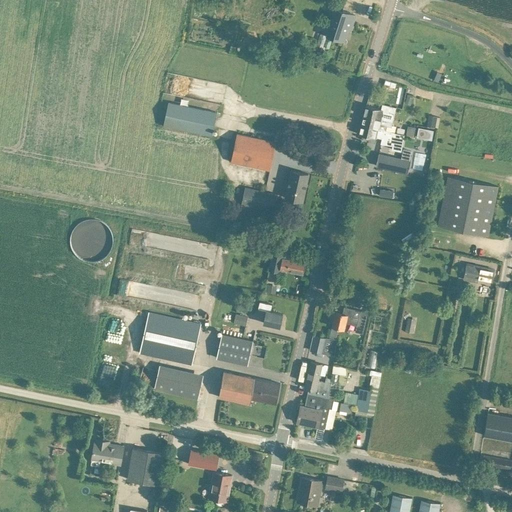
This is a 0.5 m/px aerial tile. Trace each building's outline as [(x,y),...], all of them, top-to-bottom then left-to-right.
[(355,15),(346,12),(335,9),(327,36),(344,41),(348,27),(351,28),(355,15)] [(405,89),(399,88),(396,104),(401,105),(405,89)] [(212,136),(217,112),(168,101),(163,126),(212,136)] [(381,119),(393,122),(396,109),(383,106),(382,110),(366,106),(364,115),(381,119)] [(381,119),(364,115),(362,125),(395,132),(396,126),(392,125),(393,122),(381,119)] [(438,127),(440,117),(428,115),(427,123),(427,125),(426,126),(435,128),(435,127),(435,126),(438,127)] [(395,132),(362,125),(359,134),(364,136),(363,140),(375,143),(377,135),(383,136),(381,144),(393,145),(392,150),(402,151),(404,135),(401,134),(395,133),(395,132)] [(413,136),(415,127),(408,126),(406,134),(413,136)] [(433,130),(419,127),(417,137),(432,140),(433,130)] [(276,141),(237,133),(231,163),(270,170),(276,141)] [(378,153),(376,166),(408,173),(411,161),(409,160),(411,151),(403,149),(401,159),(378,153)] [(308,174),(291,170),(285,198),(302,202),(308,174)] [(448,176),(438,226),(482,234),(481,234),(483,225),(490,226),(498,186),(448,176)] [(277,195),(268,193),(245,187),(240,206),(273,213),(277,195)] [(380,189),(379,196),(392,198),(393,191),(380,189)] [(273,250),(269,271),(280,273),(281,269),(303,274),(306,263),(282,258),(284,252),(273,250)] [(480,267),(466,264),(463,279),(477,282),(478,279),(492,282),(495,270),(485,268),(480,267)] [(272,305),(260,302),(258,309),(266,311),(263,323),(280,327),(283,314),(271,311),(272,305)] [(343,313),(335,312),(332,326),(344,329),(346,323),(357,325),(355,332),(363,334),(368,311),(354,308),(344,306),(343,313)] [(149,313),(140,353),(190,366),(201,324),(149,312),(149,313)] [(247,317),(235,314),(234,323),(245,325),(247,317)] [(405,332),(413,333),(416,319),(407,317),(405,332)] [(248,362),(253,341),(246,339),(223,334),(218,356),(246,362),(248,362)] [(322,352),(325,337),(313,335),(310,350),(322,352)] [(309,388),(308,393),(329,398),(330,391),(329,391),(332,379),(326,378),(325,382),(319,380),(322,364),(311,362),(305,388),(309,388)] [(154,389),(198,399),(202,381),(158,371),(154,389)] [(251,398),(277,403),(280,384),(224,372),(219,397),(250,404),(251,398)] [(347,374),(339,373),(338,381),(338,384),(344,384),(345,385),(347,374)] [(297,422),(326,428),(330,408),(332,409),(334,399),(329,398),(308,393),(305,406),(301,405),(297,422)] [(511,416),(488,413),(484,435),(511,439),(511,416)] [(92,460),(91,465),(100,466),(101,461),(120,465),(123,446),(115,444),(115,445),(110,445),(110,444),(109,443),(109,441),(97,439),(96,441),(95,441),(92,460)] [(133,448),(131,457),(127,479),(159,485),(164,453),(133,448)] [(216,469),(219,454),(191,449),(189,464),(216,469)] [(511,462),(511,459),(481,455),(479,463),(511,469),(511,462)] [(214,472),(209,498),(216,499),(216,501),(217,503),(218,504),(220,505),(222,505),(223,504),(225,502),(226,501),(228,501),(229,492),(227,492),(228,485),(230,485),(232,475),(214,472)] [(328,476),(326,488),(342,491),(344,479),(328,476)] [(303,486),(300,502),(317,505),(322,481),(302,477),(300,486),(303,486)] [(409,511),(412,498),(393,494),(389,511),(409,511)] [(438,511),(441,503),(422,500),(419,511),(438,511)]
